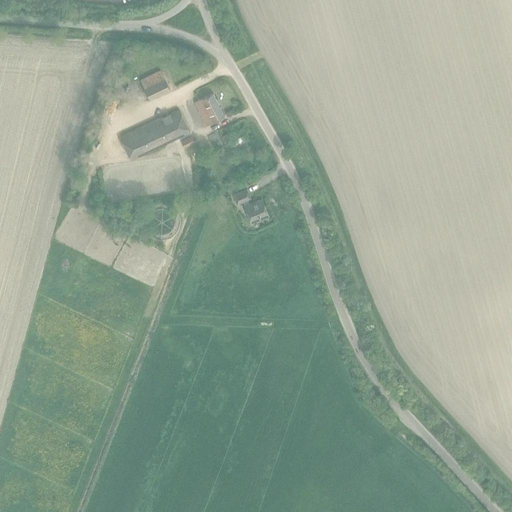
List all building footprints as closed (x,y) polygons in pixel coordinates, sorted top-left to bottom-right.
[(142,80),(146,88),(144,88),(150,100),(170,89),(161,71),(142,80)] [(213,92),(194,101),(206,125),(224,116),(213,92)] [(179,109),(120,137),(131,160),(190,131),(179,109)] [(231,139),(228,134),(221,138),(224,143),(231,139)] [(182,143),(185,149),(195,144),(193,138),(182,143)] [(242,201),(251,222),(268,215),(261,199),(249,204),(247,199),(250,198),(246,188),(233,194),(236,203),(242,201)]
